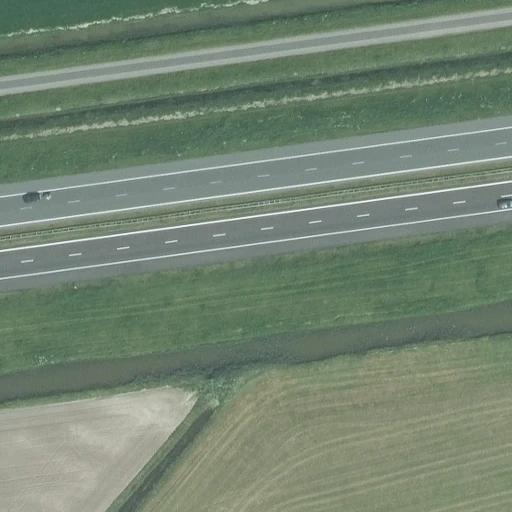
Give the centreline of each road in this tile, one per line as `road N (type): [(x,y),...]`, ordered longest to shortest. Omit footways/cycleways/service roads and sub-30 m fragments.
road 1 (tertiary): [(0,94),(511,21)]
road 2 (motorway): [(511,142),(0,212)]
road 3 (motorway): [(0,266),(511,196)]
